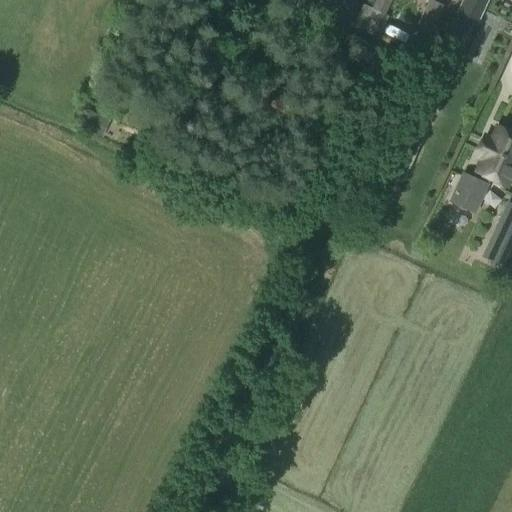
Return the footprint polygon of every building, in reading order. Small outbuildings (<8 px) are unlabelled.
[(298,0),(296,6),(320,18),(328,0),(298,0)] [(375,0),(372,9),(384,14),(391,0),(375,0)] [(430,36),(445,6),(432,0),(428,0),(415,28),(430,36)] [(476,21),(486,0),(464,0),(458,13),(476,21)] [(360,45),(352,62),(371,71),(379,55),(360,45)] [(301,104),(278,90),(268,106),(292,120),(301,104)] [(98,134),(104,118),(88,112),(81,127),(98,134)] [(511,134),(497,127),(492,140),(484,137),(476,155),(483,158),(474,178),(463,173),(449,202),(474,213),(491,177),(506,184),(508,181),(511,182),(511,134)] [(403,130),(382,174),(402,183),(422,139),(403,130)] [(482,257),(507,269),(511,256),(511,203),(508,201),(482,257)]
